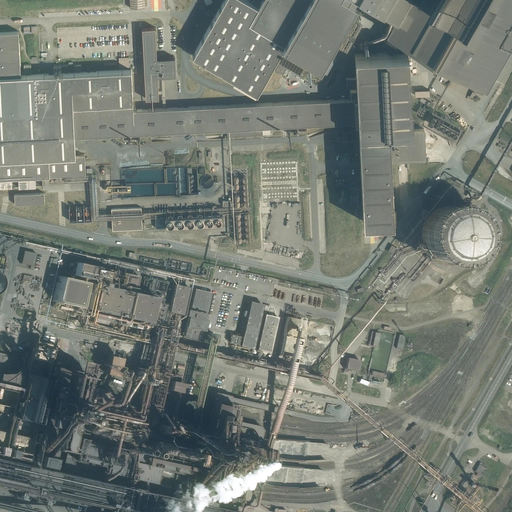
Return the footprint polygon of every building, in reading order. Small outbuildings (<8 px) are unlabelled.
[(206,30),(192,55),(197,57),(199,58),(224,73),(226,74),(252,89),(254,90),(258,92),(285,45),(286,46),(278,59),(288,65),(296,51),(297,52),(300,54),(306,57),(308,58),(317,63),(320,65),(340,30),(342,31),(346,33),(347,34),(348,35),(351,30),(355,23),(356,22),(358,18),(356,17),(351,14),(350,17),(350,16),(348,15),(352,8),(355,3),(356,0),(371,0),(376,2),(375,3),(376,3),(377,4),(382,7),(383,8),(385,9),(387,10),(394,14),(393,15),(392,16),(391,18),(389,22),(385,29),(386,30),(387,30),(402,39),(403,39),(406,41),(407,42),(412,44),(416,47),(423,50),(423,51),(426,52),(430,55),(438,59),(440,60),(445,63),(450,66),(454,68),(457,70),(476,81),(482,84),(485,86),(486,84),(489,79),(493,71),(494,69),(501,58),(502,56),(508,45),(509,43),(511,37),(511,0),(223,0),(216,13),(214,17),(207,29),(206,30)] [(155,27),(142,28),(145,98),(159,98),(158,79),(157,76),(161,76),(163,76),(175,75),(174,57),(156,58),(155,27)] [(0,178),(7,178),(42,177),(44,177),(45,177),(49,176),(53,176),(58,176),(68,175),(72,175),(73,175),(85,174),(85,170),(85,167),(85,160),(84,155),(77,155),(75,155),(75,151),(75,142),(74,139),(74,136),(76,136),(95,135),(96,135),(97,135),(100,134),(143,132),(144,132),(145,132),(148,132),(150,132),(151,132),(154,132),(167,131),(173,131),(185,130),(189,130),(192,130),(193,130),(208,129),(221,128),(224,128),(225,128),(226,136),(229,136),(232,136),(235,136),(241,135),(245,135),(255,135),(256,135),(261,134),(262,134),(262,126),(263,126),(264,126),(269,126),(270,126),(281,125),(285,125),(290,125),(294,125),(295,125),(300,124),(303,124),(322,123),(323,123),(326,123),(328,123),(329,123),(332,123),(339,122),(339,126),(342,126),(346,125),(345,122),(351,122),(355,121),(355,123),(358,123),(359,137),(359,139),(359,141),(359,150),(359,151),(360,157),(360,160),(360,163),(360,169),(360,170),(360,172),(360,174),(361,187),(361,189),(362,202),(362,204),(363,217),(363,219),(363,221),(369,221),(375,221),(376,221),(377,221),(393,220),(393,218),(393,216),(393,215),(393,214),(393,213),(392,206),(392,203),(392,201),(391,188),(391,186),(391,173),(391,171),(390,159),(400,158),(406,158),(408,158),(410,158),(425,157),(424,141),(424,139),(424,137),(423,137),(423,135),(423,134),(423,129),(423,128),(411,129),(411,127),(411,124),(411,119),(410,118),(409,90),(408,73),(408,70),(408,62),(407,58),(407,51),(402,51),(401,51),(396,51),(395,51),(388,52),(387,52),(377,52),(370,52),(363,53),(354,53),(354,55),(355,58),(355,73),(356,76),(354,76),(346,77),(346,87),(349,87),(350,87),(350,97),(350,98),(341,98),(339,99),(338,99),(333,99),(326,99),(325,99),(288,101),(267,102),(263,102),(261,102),(248,103),(236,104),(230,104),(195,106),(188,106),(182,107),(178,107),(165,107),(163,107),(160,108),(147,108),(141,109),(133,109),(132,86),(131,74),(131,72),(131,69),(127,69),(119,70),(115,70),(103,71),(81,72),(68,72),(55,73),(54,73),(48,73),(47,73),(46,74),(20,75),(20,66),(20,64),(19,57),(19,53),(19,52),(19,51),(19,49),(19,45),(19,42),(18,31),(17,31),(16,31),(0,31),(0,178)] [(288,66),(280,61),(275,70),(282,75),(288,66)] [(430,102),(422,97),(421,97),(419,100),(421,101),(420,105),(427,108),(430,102)] [(433,111),(427,124),(445,132),(445,131),(449,132),(446,137),(452,140),(455,142),(460,130),(452,126),(454,121),(433,111)] [(262,164),(262,168),(262,179),(283,178),(296,178),(295,167),(295,163),(262,164)] [(112,197),(134,196),(133,170),(129,170),(129,169),(105,170),(105,176),(112,175),(112,185),(116,185),(116,188),(112,188),(112,197)] [(296,188),(263,189),(263,197),(264,204),(264,205),(271,204),(282,204),(288,203),(297,203),(297,202),(296,190),(296,188)] [(44,192),(14,194),(14,204),(44,202),(44,192)] [(479,237),(479,235),(479,232),(478,229),(478,226),(477,224),(476,221),(474,218),(472,216),(470,214),(468,212),(466,210),(464,209),(461,208),(458,207),(456,206),(453,206),(450,206),(447,206),(444,206),(442,207),(439,208),(436,209),(434,210),(432,212),(429,214),(427,216),(426,218),(424,221),(423,224),(422,226),(421,229),(421,232),(421,235),(421,237),(421,240),(422,243),(423,246),(424,248),(426,251),(427,253),(429,255),(431,257),(434,259),(436,260),(439,261),(441,262),(444,263),(447,263),(450,264),(453,263),(456,263),(458,262),(461,261),(464,260),(466,259),(468,257),(470,255),(472,253),(474,251),(476,248),(477,246),(478,243),(478,240),(479,237)] [(141,207),(111,208),(112,230),(142,228),(141,207)] [(155,217),(156,228),(208,228),(210,227),(209,227),(217,225),(223,225),(223,216),(222,212),(219,213),(212,213),(211,209),(199,209),(197,210),(191,210),(190,210),(184,210),(176,212),(176,216),(173,216),(158,217),(155,217)] [(300,243),(288,243),(288,247),(288,248),(288,249),(288,253),(288,255),(288,256),(289,256),(290,256),(291,255),(294,255),(295,257),(295,258),(296,258),(299,258),(301,258),(301,256),(300,252),(300,251),(300,243)] [(391,244),(388,251),(392,254),(396,247),(393,245),(391,244)] [(35,253),(23,250),(20,263),(32,266),(35,253)] [(47,256),(45,265),(50,266),(51,266),(53,258),(53,257),(52,257),(47,256)] [(70,263),(69,269),(72,269),(72,270),(71,275),(70,278),(70,279),(83,281),(84,282),(85,283),(88,284),(88,283),(89,283),(88,290),(87,292),(87,295),(87,296),(85,302),(84,306),(83,311),(82,316),(84,316),(85,317),(107,321),(108,322),(114,323),(115,323),(125,325),(126,326),(130,327),(131,327),(133,327),(139,328),(142,329),(144,321),(146,322),(146,323),(147,324),(151,324),(154,325),(153,330),(157,331),(161,331),(162,332),(165,318),(167,311),(168,306),(165,305),(164,305),(162,305),(160,304),(164,287),(165,282),(164,282),(162,282),(144,277),(144,278),(143,280),(143,281),(143,282),(140,294),(134,293),(138,276),(89,265),(74,262),(74,263),(70,263)] [(58,276),(52,301),(77,307),(83,281),(70,279),(70,278),(58,276)] [(166,301),(165,305),(168,306),(167,311),(169,312),(172,313),(175,313),(179,314),(181,315),(182,312),(182,311),(185,297),(185,296),(187,290),(187,288),(187,287),(182,286),(181,286),(173,284),(173,285),(172,285),(172,288),(171,293),(169,298),(169,302),(166,301)] [(211,292),(193,288),(188,310),(186,309),(185,315),(187,316),(182,337),(200,341),(205,320),(203,319),(204,315),(206,315),(211,292)] [(261,304),(248,301),(246,307),(244,306),(242,317),(244,318),(238,346),(251,349),(261,304)] [(277,317),(263,314),(255,350),(269,353),(277,317)] [(376,332),(371,331),(368,345),(373,346),(376,332)] [(50,347),(52,339),(32,334),(30,340),(43,344),(43,345),(50,347)] [(237,339),(237,335),(229,334),(228,341),(236,342),(236,341),(230,341),(230,338),(237,339)] [(404,336),(398,335),(395,348),(401,349),(404,336)] [(290,336),(285,352),(291,353),(295,338),(290,336)] [(116,357),(105,354),(100,374),(111,376),(116,357)] [(0,387),(0,404),(15,408),(11,428),(10,431),(9,431),(9,432),(10,432),(10,433),(30,438),(31,432),(36,411),(35,411),(39,395),(40,390),(43,376),(47,362),(27,357),(27,358),(26,358),(25,359),(26,359),(23,373),(22,373),(19,388),(4,384),(3,388),(0,387)] [(359,360),(346,357),(343,368),(356,371),(359,360)] [(166,363),(162,383),(180,387),(182,376),(174,374),(176,365),(166,363)] [(0,445),(0,457),(22,462),(23,459),(23,458),(32,460),(34,460),(34,461),(35,461),(42,463),(43,463),(44,462),(45,463),(49,445),(73,450),(72,456),(104,463),(103,471),(152,481),(154,471),(166,474),(178,476),(178,474),(181,461),(124,448),(130,417),(77,405),(80,392),(80,390),(82,383),(83,379),(84,373),(50,366),(33,439),(4,432),(4,431),(0,430),(0,437),(2,438),(1,446),(0,445)] [(384,379),(385,377),(382,377),(383,376),(383,375),(383,373),(381,372),(371,370),(371,373),(370,373),(370,375),(370,376),(374,376),(380,378),(384,379)] [(208,407),(207,410),(207,411),(204,422),(203,426),(195,467),(194,471),(192,477),(192,480),(217,485),(217,487),(214,499),(227,502),(229,490),(230,488),(230,486),(230,484),(247,488),(248,484),(248,483),(252,468),(263,470),(265,461),(265,459),(266,454),(227,446),(230,432),(231,428),(232,422),(233,417),(233,415),(234,413),(236,404),(229,402),(220,400),(210,398),(208,407)] [(140,406),(123,402),(121,412),(130,413),(131,408),(139,410),(140,406)] [(0,486),(1,487),(1,488),(2,488),(6,489),(7,489),(8,489),(9,489),(15,490),(16,490),(15,491),(16,491),(17,491),(26,493),(27,493),(27,492),(36,494),(35,495),(36,496),(45,498),(46,498),(47,498),(53,499),(54,500),(61,501),(62,501),(63,501),(66,502),(68,503),(68,502),(73,503),(73,504),(75,504),(80,505),(81,506),(81,505),(87,506),(88,502),(90,503),(91,499),(89,499),(91,488),(92,485),(93,479),(95,480),(95,479),(96,475),(96,474),(95,474),(89,473),(82,471),(78,470),(77,470),(75,470),(68,468),(68,469),(68,472),(67,473),(67,474),(67,473),(62,472),(60,472),(53,470),(53,469),(54,466),(55,465),(45,463),(44,462),(43,463),(42,463),(35,461),(34,461),(34,460),(32,460),(23,458),(23,459),(22,462),(22,463),(0,458),(0,486)] [(479,462),(478,464),(476,467),(476,468),(474,471),(476,472),(476,473),(481,475),(483,473),(483,472),(485,469),(485,468),(486,466),(481,463),(480,462),(479,462)] [(234,511),(235,511),(228,509),(221,508),(208,505),(209,501),(202,499),(201,499),(193,497),(186,496),(184,495),(181,495),(179,494),(175,493),(174,493),(173,493),(171,492),(170,497),(169,496),(163,495),(164,495),(163,495),(157,494),(156,493),(151,492),(150,492),(149,492),(143,491),(143,490),(142,490),(141,495),(138,510),(143,511),(144,511),(145,511),(148,511),(234,511)]
